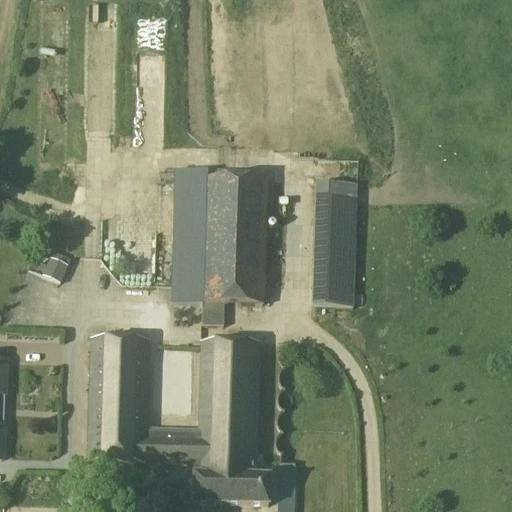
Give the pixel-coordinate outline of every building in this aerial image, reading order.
[(264,309),(268,183),(207,181),(207,174),(174,174),(171,306),(202,307),(202,330),(223,330),(223,308),(264,309)] [(315,186),(312,309),(353,310),(356,187),(315,186)] [(49,262),(42,279),(59,287),(66,270),(49,262)] [(198,433),(147,432),(149,344),(89,342),(86,466),(194,470),(193,507),(269,509),(269,480),(258,479),(261,346),(200,345),(198,433)] [(155,398),(191,399),(192,358),(156,357),(155,398)]
